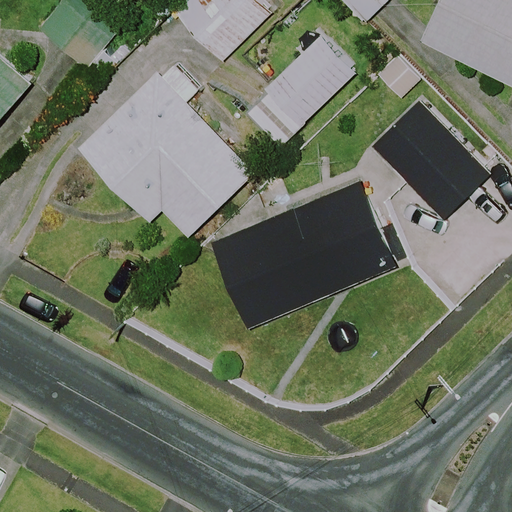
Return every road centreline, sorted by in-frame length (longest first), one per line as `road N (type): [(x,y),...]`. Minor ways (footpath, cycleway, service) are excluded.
road 1 (residential): [(291,511),(0,348)]
road 2 (residential): [(433,511),(511,399)]
